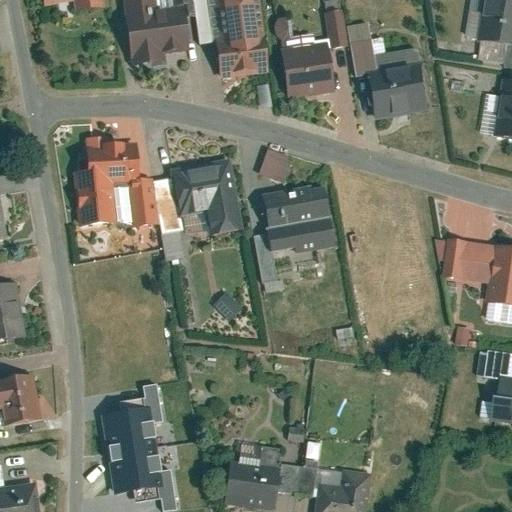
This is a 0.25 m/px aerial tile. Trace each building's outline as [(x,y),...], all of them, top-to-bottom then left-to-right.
[(36,0),(38,11),(71,7),(73,19),(101,15),(98,0),(36,0)] [(152,0),(124,0),(131,68),(165,65),(164,53),(188,51),(183,6),(171,8),(154,9),(152,0)] [(193,0),(194,5),(199,45),(222,42),(216,0),(193,0)] [(216,0),(222,42),(224,58),(218,59),(221,79),(269,73),(265,43),(261,43),(255,0),(216,0)] [(511,0),(471,0),(467,36),(481,38),(478,65),(511,69),(511,0)] [(329,44),(330,48),(350,45),(348,27),(345,9),(325,11),(329,39),(329,44)] [(290,17),(275,19),(277,38),(287,37),(292,36),(290,17)] [(348,27),(350,45),(355,77),(367,75),(422,67),(420,45),(386,50),(384,38),(371,40),(368,24),(348,27)] [(313,34),(292,36),(287,37),(288,50),(329,44),(329,39),(314,41),(313,34)] [(330,48),(329,44),(288,50),(281,51),(287,97),(336,90),(330,48)] [(422,67),(367,75),(373,120),(429,113),(422,67)] [(511,82),(503,81),(495,140),(511,142),(511,82)] [(83,173),(73,174),(79,227),(158,220),(151,181),(138,182),(135,144),(82,149),(83,173)] [(292,158),(266,150),(258,174),(285,182),(292,158)] [(232,166),(172,176),(181,228),(211,222),(215,243),(245,237),(232,166)] [(172,176),(151,181),(158,220),(166,261),(184,258),(179,232),(183,232),(181,228),(172,176)] [(324,189),(262,199),(268,234),(271,256),(333,246),(324,189)] [(271,256),(268,234),(255,237),(264,294),(285,290),(284,279),(276,281),(271,256)] [(511,249),(435,239),(438,261),(444,263),(443,281),(487,285),(484,323),(511,325),(511,249)] [(0,291),(0,353),(25,349),(15,289),(0,291)] [(226,292),(213,303),(229,321),(242,309),(226,292)] [(351,329),(334,331),(337,354),(354,352),(351,329)] [(477,375),(497,378),(511,380),(511,355),(481,351),(477,375)] [(511,380),(497,378),(490,428),(511,430),(511,380)] [(33,379),(0,383),(0,421),(1,422),(3,434),(40,429),(33,379)] [(148,410),(100,419),(108,457),(155,448),(148,410)] [(155,448),(108,457),(115,498),(163,489),(155,448)] [(276,469),(225,461),(219,502),(270,510),(276,469)] [(341,485),(313,482),(309,511),(366,511),(372,470),(343,467),(341,485)] [(0,494),(0,511),(37,511),(34,489),(0,494)]
